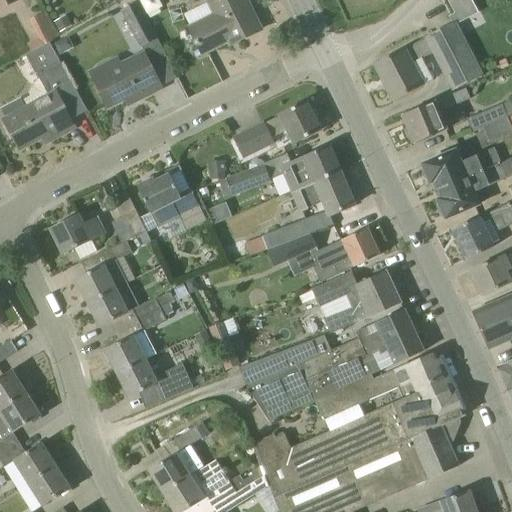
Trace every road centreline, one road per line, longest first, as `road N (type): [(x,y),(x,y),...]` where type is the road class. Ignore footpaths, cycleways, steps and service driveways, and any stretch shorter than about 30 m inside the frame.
road 1 (secondary): [(511,460),(444,288),(336,70)]
road 2 (residential): [(3,219),(110,155),(328,52)]
road 3 (residential): [(127,511),(87,432),(53,312),(3,219)]
